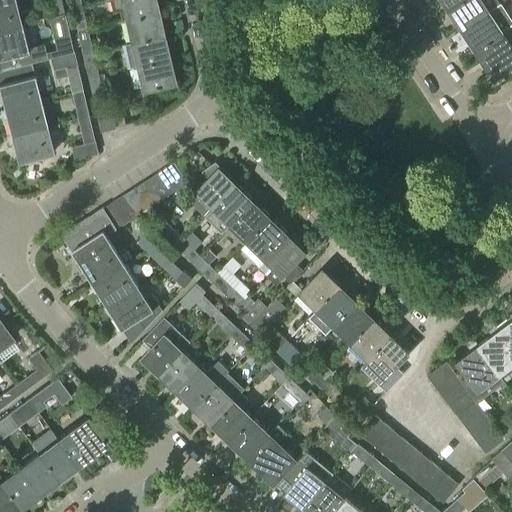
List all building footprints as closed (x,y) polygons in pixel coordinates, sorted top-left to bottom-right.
[(22,24),(15,0),(10,0),(0,2),(0,28),(4,28),(22,24)] [(64,13),(61,0),(49,0),(53,16),(64,13)] [(126,17),(126,19),(158,12),(155,0),(109,0),(112,11),(119,10),(120,18),(126,17)] [(464,0),(442,0),(449,10),(464,0)] [(497,0),(464,0),(449,10),(462,29),(489,11),(500,4),(497,0)] [(72,7),(78,31),(88,28),(86,28),(81,5),(72,7)] [(489,11),(462,29),(475,50),(502,31),(489,11)] [(126,19),(132,43),(164,35),(158,12),(126,19)] [(4,28),(0,28),(0,70),(46,59),(42,46),(28,49),(22,24),(4,28)] [(502,31),(475,50),(488,70),(492,68),(497,77),(511,67),(511,25),(502,31)] [(88,28),(78,31),(83,54),(94,52),(88,28)] [(132,43),(121,45),(126,68),(137,66),(143,90),(175,83),(164,35),(132,43)] [(67,76),(71,92),(82,90),(73,52),(49,58),(52,70),(53,70),(56,79),(67,76)] [(94,52),(83,54),(98,116),(108,114),(94,52)] [(22,105),(40,100),(34,74),(0,82),(0,94),(4,109),(22,105)] [(82,90),(71,92),(77,119),(88,116),(82,90)] [(4,109),(10,135),(29,131),(47,126),(40,100),(22,105),(4,109)] [(98,116),(101,130),(116,127),(113,113),(108,114),(98,116)] [(88,116),(77,119),(83,143),(71,146),(73,159),(97,153),(88,116)] [(54,153),(47,126),(29,131),(10,135),(17,162),(54,153)] [(164,170),(177,190),(187,184),(175,163),(164,170)] [(205,217),(237,185),(215,163),(203,171),(208,179),(197,190),(198,192),(195,195),(203,203),(198,208),(206,216),(205,217)] [(164,170),(154,176),(167,197),(177,190),(164,170)] [(157,203),(167,197),(154,176),(144,183),(157,203)] [(147,209),(157,203),(144,183),(134,189),(147,209)] [(231,224),(254,201),(237,185),(205,217),(222,234),(231,224)] [(134,189),(124,196),(136,215),(147,209),(134,189)] [(124,196),(114,202),(126,222),(136,215),(124,196)] [(248,241),(271,218),(254,201),(231,224),(248,241)] [(114,202),(104,208),(116,228),(126,222),(114,202)] [(106,234),(116,228),(104,208),(94,214),(106,234)] [(94,214),(63,234),(79,259),(77,261),(78,263),(83,270),(85,268),(94,283),(95,284),(127,265),(126,264),(132,260),(124,248),(119,252),(112,241),(111,242),(106,234),(94,214)] [(176,247),(183,239),(161,218),(154,225),(176,247)] [(265,258),(288,235),(271,218),(248,241),(265,258)] [(288,235),(265,258),(275,267),(269,273),(277,281),(306,252),(297,243),(300,240),(292,232),(289,236),(288,235)] [(146,251),(154,243),(145,234),(137,243),(146,251)] [(183,239),(176,247),(193,263),(200,256),(183,239)] [(146,251),(165,270),(169,267),(173,262),(154,243),(146,251)] [(200,256),(209,264),(217,257),(208,248),(200,256)] [(210,280),(217,273),(210,266),(209,264),(200,256),(193,263),(210,280)] [(169,267),(165,270),(184,288),(192,279),(173,262),(169,267)] [(94,283),(92,285),(97,292),(99,291),(108,305),(140,285),(127,265),(95,284),(94,283)] [(300,291),(317,309),(340,285),(322,268),(300,291)] [(227,297),(235,289),(217,273),(210,280),(227,297)] [(196,283),(179,301),(188,310),(196,302),(212,318),(220,311),(202,295),(205,292),(196,283)] [(108,305),(105,306),(111,314),(113,313),(122,327),(132,342),(162,310),(151,292),(146,295),(140,285),(108,305)] [(334,326),(357,303),(340,285),(317,309),(334,326)] [(250,325),(267,307),(258,298),(252,305),(235,289),(227,297),(241,310),(237,314),(250,325)] [(258,328),(279,347),(286,340),(270,324),(285,307),(276,299),(267,307),(250,325),(256,331),(258,328)] [(351,342),(374,319),(357,303),(334,326),(351,342)] [(212,318),(230,335),(237,327),(220,311),(212,318)] [(190,342),(164,317),(143,339),(150,346),(141,355),(160,373),(183,350),(190,342)] [(511,318),(497,330),(511,350),(511,318)] [(368,359),(391,335),(374,319),(351,342),(368,359)] [(0,346),(12,338),(0,320),(0,346)] [(248,352),(255,344),(237,327),(230,335),(248,352)] [(511,365),(511,350),(497,330),(476,345),(499,375),(511,365)] [(391,335),(368,359),(386,376),(409,353),(391,335)] [(293,361),(297,364),(304,357),(286,340),(279,347),(293,361)] [(272,361),(255,344),(248,352),(265,368),(272,361)] [(478,391),(499,375),(476,345),(455,361),(478,391)] [(200,366),(183,350),(160,373),(178,390),(200,366)] [(51,370),(37,351),(27,358),(35,369),(16,383),(22,392),(51,370)] [(297,364),(313,381),(321,374),(304,357),(297,364)] [(227,373),(229,371),(218,361),(207,372),(200,366),(178,390),(195,407),(227,373)] [(272,361),(265,368),(257,376),(263,381),(270,373),(282,384),(289,377),(288,376),(272,361)] [(446,362),(427,376),(435,386),(453,372),(446,362)] [(313,381),(330,397),(337,390),(329,381),(336,374),(328,366),(321,374),(313,381)] [(442,396),(460,382),(453,372),(435,386),(442,396)] [(212,423),(241,393),(245,389),(227,373),(195,407),(212,423)] [(71,396),(57,377),(29,398),(38,412),(48,405),(44,399),(53,393),(61,404),(71,396)] [(299,401),(306,394),(289,377),(282,384),(299,401)] [(449,406),(468,392),(460,382),(442,396),(449,406)] [(0,395),(0,401),(3,406),(22,392),(16,383),(0,395)] [(330,397),(356,424),(373,405),(364,397),(354,407),(337,390),(330,397)] [(468,392),(449,406),(456,416),(475,401),(468,392)] [(241,393),(212,423),(230,439),(252,416),(241,406),(248,399),(241,393)] [(38,412),(29,398),(9,413),(19,426),(38,412)] [(463,425),(482,411),(475,401),(456,416),(463,425)] [(327,425),(336,416),(326,407),(318,416),(327,425)] [(471,435),(489,421),(482,411),(463,425),(471,435)] [(0,437),(19,426),(9,413),(0,419),(0,437)] [(374,415),(360,432),(358,434),(369,442),(384,423),(374,415)] [(88,416),(57,439),(77,467),(108,444),(88,416)] [(230,439),(248,456),(270,433),(252,416),(230,439)] [(511,419),(497,431),(504,440),(511,434),(511,419)] [(478,445),(497,431),(489,421),(471,435),(478,445)] [(384,423),(369,442),(378,450),(394,431),(384,423)] [(277,481),(297,460),(279,442),(287,433),(278,424),(270,433),(248,456),(275,482),(277,481)] [(403,438),(394,431),(378,450),(387,457),(403,438)] [(485,454),(504,440),(497,431),(478,445),(485,454)] [(387,457),(396,465),(412,446),(403,438),(387,457)] [(57,439),(38,453),(58,481),(77,467),(57,439)] [(511,440),(511,442),(500,451),(511,464),(511,440)] [(421,454),(412,446),(396,465),(406,472),(421,454)] [(305,450),(277,481),(288,491),(287,492),(305,508),(326,482),(327,482),(333,474),(305,450)] [(360,459),(370,468),(377,460),(366,451),(360,459)] [(511,464),(500,451),(491,459),(508,478),(511,474),(511,464)] [(38,453),(19,467),(38,495),(58,481),(38,453)] [(421,454),(406,472),(416,481),(431,462),(421,454)] [(431,462),(416,481),(423,487),(439,468),(431,462)] [(19,467),(0,480),(0,482),(19,509),(38,495),(19,467)] [(379,475),(389,483),(395,475),(385,467),(379,475)] [(439,468),(423,487),(434,495),(449,476),(439,468)] [(476,482),(483,491),(494,481),(487,472),(476,482)] [(459,484),(449,476),(434,495),(443,503),(459,484)] [(486,494),(483,491),(476,482),(472,479),(460,489),(464,492),(457,499),(464,507),(467,511),(486,494)] [(396,489),(407,498),(413,490),(403,481),(396,489)] [(0,482),(0,511),(15,511),(19,509),(0,482)] [(305,508),(310,511),(333,511),(346,498),(326,482),(305,508)] [(426,511),(432,504),(413,490),(407,498),(422,511),(426,511)] [(333,511),(362,511),(346,498),(333,511)] [(458,511),(464,507),(457,499),(442,511),(458,511)]
